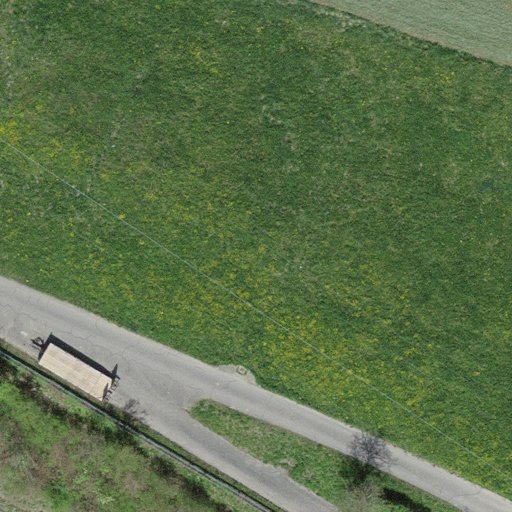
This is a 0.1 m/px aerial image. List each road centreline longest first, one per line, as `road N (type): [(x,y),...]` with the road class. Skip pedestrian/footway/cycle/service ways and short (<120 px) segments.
road 1 (track): [(0,294),(499,511)]
road 2 (track): [(117,342),(122,377),(153,408),(318,511)]
